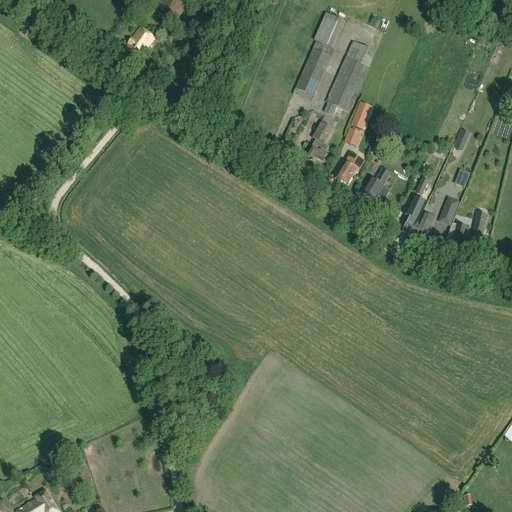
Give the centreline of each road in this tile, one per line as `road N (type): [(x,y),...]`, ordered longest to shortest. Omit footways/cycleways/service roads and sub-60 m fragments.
road 1 (unclassified): [(511,282),(415,261),(126,84),(13,0)]
road 2 (track): [(141,93),(48,216),(138,317),(181,511)]
